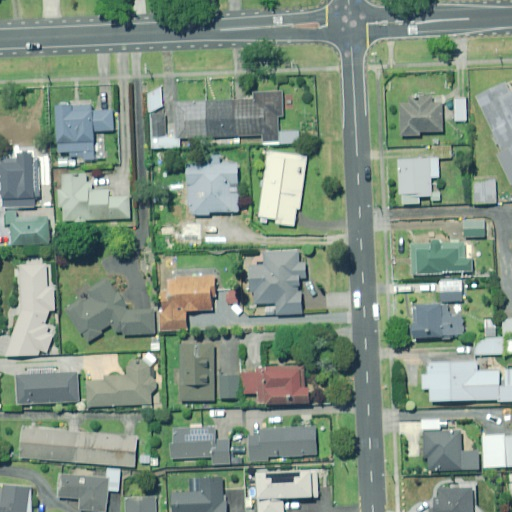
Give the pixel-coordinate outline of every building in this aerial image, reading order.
[(511,86),(511,85),(482,99),(506,152),(501,154),(511,177),(511,86)] [(150,92),(150,114),(165,108),(164,87),(150,92)] [(288,116),(288,92),(258,92),(258,100),(181,101),(181,138),(283,137),(283,116),(288,116)] [(288,95),(289,110),(300,109),(300,94),(288,95)] [(444,132),(444,96),(421,96),(421,106),(405,106),(405,136),(426,136),(426,132),(444,132)] [(471,100),(459,100),(460,122),(472,121),(471,100)] [(95,112),(95,106),(73,107),(73,104),(55,105),(58,154),(69,153),(69,159),(78,159),(78,162),(97,161),(95,133),(115,132),(114,111),(95,112)] [(154,149),(182,148),(182,140),(178,140),(178,137),(169,137),(168,114),(166,114),(153,114),(154,149)] [(284,132),(284,143),(306,143),(306,132),(284,132)] [(7,208),(18,208),(18,207),(35,208),(35,203),(40,203),(41,176),(35,176),(36,152),(21,152),(21,158),(3,158),(2,208),(7,208)] [(310,159),(270,153),(260,218),(278,220),(278,225),(297,228),(300,209),(303,210),(310,159)] [(187,205),(185,205),(185,225),(182,224),(182,235),(175,235),(175,245),(201,245),(202,217),(227,218),(240,218),(241,158),(188,157),(187,205)] [(446,178),(445,159),(404,160),(406,205),(425,204),(425,197),(438,197),(438,201),(447,201),(447,192),(438,193),(437,178),(446,178)] [(88,175),(62,176),(63,191),(58,191),(58,206),(63,206),(64,223),(131,220),(130,197),(111,198),(110,189),(89,190),(88,175)] [(502,204),(501,180),(477,181),(478,205),(502,204)] [(18,212),(7,211),(7,225),(12,225),(12,245),(26,246),(26,253),(45,254),(45,245),(49,245),(49,217),(18,217),(18,212)] [(492,238),(493,222),(469,221),(469,238),(492,238)] [(416,243),(416,276),(450,275),(450,272),(473,272),(473,259),(471,259),(471,256),(466,256),(466,244),(434,245),(434,248),(422,249),(422,243),(416,243)] [(301,263),(301,253),(267,252),(266,266),(252,266),(252,293),(257,293),(257,306),(267,306),(267,315),(308,316),(310,263),(301,263)] [(53,266),(24,266),(24,310),(7,357),(42,357),(42,351),(54,351),(54,327),(50,327),(50,312),(58,312),(58,283),(53,283),(53,266)] [(223,276),(171,279),(171,289),(167,290),(168,311),(164,311),(165,332),(196,331),(195,312),(219,310),(218,288),(224,287),(223,276)] [(121,293),(117,296),(107,282),(88,295),(91,299),(82,304),(78,300),(63,311),(88,345),(111,329),(116,336),(123,337),(153,336),(152,311),(134,312),(121,293)] [(469,282),(445,282),(445,302),(468,303),(469,282)] [(455,317),(455,305),(419,305),(419,339),(456,339),(456,336),(469,336),(469,317),(455,317)] [(501,338),(501,320),(490,320),(490,338),(479,338),(479,355),(511,354),(511,318),(508,319),(508,338),(501,338)] [(216,402),(215,345),(180,346),(181,402),(216,402)] [(88,408),(155,406),(154,392),(157,392),(156,377),(147,378),(147,362),(128,363),(129,377),(105,378),(105,382),(87,383),(88,408)] [(511,371),(483,372),(483,363),(436,364),(436,375),(428,375),(428,390),(435,389),(435,402),(502,400),(502,402),(511,401),(511,371)] [(247,373),(246,396),(262,396),(262,407),(273,407),(273,405),(318,405),(318,388),(307,388),(307,368),(272,368),(272,374),(247,373)] [(81,404),(80,374),(18,375),(19,406),(81,404)] [(240,400),(239,378),(221,378),(221,400),(240,400)] [(454,431),(454,420),(429,420),(429,458),(433,458),(433,471),(485,471),(485,451),(469,451),(469,431),(454,431)] [(139,437),(23,428),(21,459),(137,468),(139,437)] [(317,457),(316,428),(259,430),(260,437),(248,437),(249,464),(291,462),(291,458),(317,457)] [(210,466),(242,465),(242,457),(230,458),(230,441),(216,441),(216,429),(171,430),(171,444),(169,444),(169,460),(210,458),(210,466)] [(511,435),(488,437),(490,468),(511,467),(511,435)] [(123,472),(109,471),(108,479),(61,475),(59,500),(81,501),(80,511),(109,511),(111,493),(121,494),(123,472)] [(320,499),(319,472),(257,475),(258,511),(286,511),(286,500),(320,499)] [(230,511),(228,511),(229,503),(225,503),(224,478),(200,480),(201,493),(173,494),(173,511),(230,511)] [(29,511),(32,490),(2,487),(1,502),(0,501),(0,511),(29,511)] [(481,511),(482,488),(445,487),(445,498),(440,498),(439,511),(481,511)] [(155,511),(155,499),(124,499),(123,511),(155,511)]
